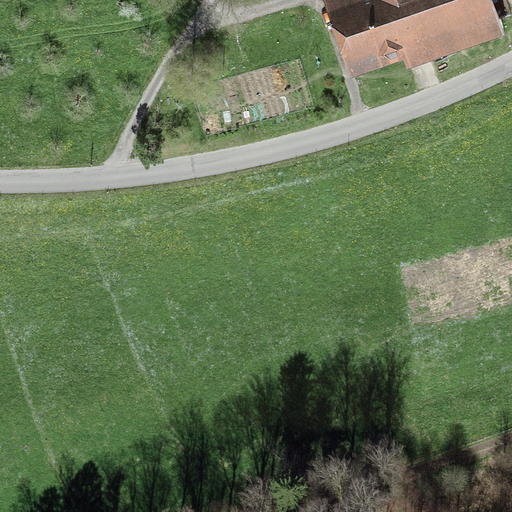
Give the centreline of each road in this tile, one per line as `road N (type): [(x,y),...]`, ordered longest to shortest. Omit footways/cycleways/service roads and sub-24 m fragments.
road 1 (unclassified): [(0,186),(218,169),(420,117),(511,63)]
road 2 (track): [(511,436),(343,511)]
